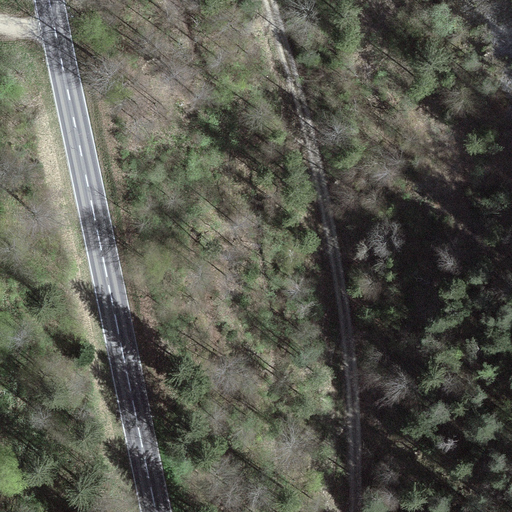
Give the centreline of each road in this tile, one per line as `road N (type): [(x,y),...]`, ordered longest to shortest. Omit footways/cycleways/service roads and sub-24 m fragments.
road 1 (primary): [(155,511),(48,0)]
road 2 (track): [(338,511),(332,399),(306,212),(264,0)]
